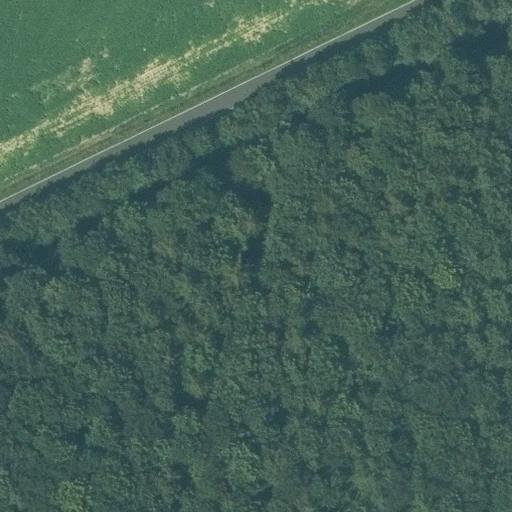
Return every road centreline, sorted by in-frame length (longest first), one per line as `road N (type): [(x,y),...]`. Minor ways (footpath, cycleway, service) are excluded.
road 1 (track): [(0,264),(120,196),(511,22)]
road 2 (track): [(338,511),(511,74)]
road 3 (unclassified): [(400,0),(0,198)]
